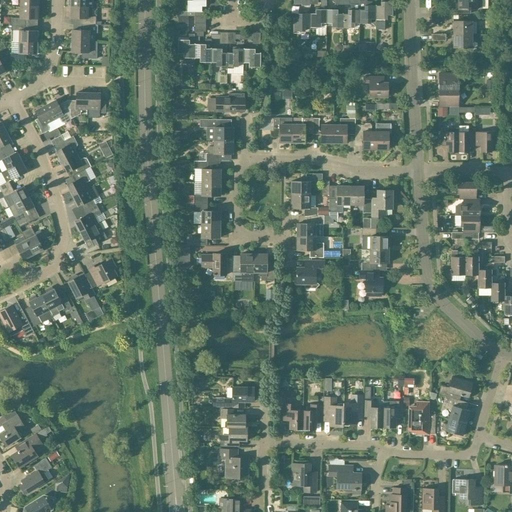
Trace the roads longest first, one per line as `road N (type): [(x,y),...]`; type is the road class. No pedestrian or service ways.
road 1 (tertiary): [(174,475),(146,0)]
road 2 (residential): [(419,170),(432,290),(503,352)]
road 3 (residential): [(27,280),(51,269),(59,221),(13,98)]
road 4 (residential): [(245,154),(323,155),(343,166),(419,170)]
road 5 (residential): [(415,0),(419,170)]
road 6 (residential): [(282,242),(236,240),(237,168),(245,154)]
